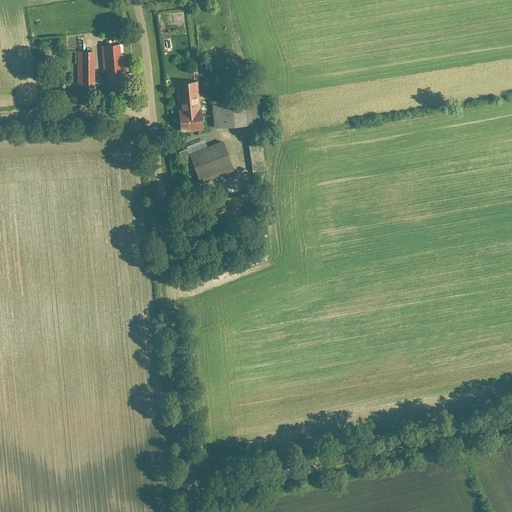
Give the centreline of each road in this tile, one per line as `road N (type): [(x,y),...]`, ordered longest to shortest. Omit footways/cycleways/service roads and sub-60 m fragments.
road 1 (unclassified): [(152,111),(164,282),(194,497)]
road 2 (unclassified): [(511,423),(194,497)]
road 3 (unclassified): [(0,121),(152,111)]
